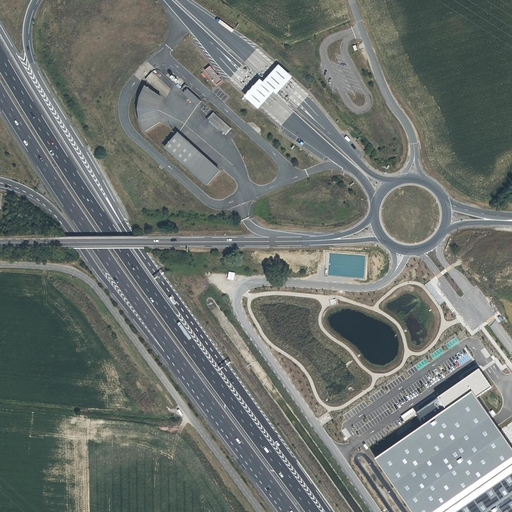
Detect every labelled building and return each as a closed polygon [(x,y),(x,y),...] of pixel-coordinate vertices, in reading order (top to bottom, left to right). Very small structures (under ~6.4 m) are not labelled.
[(257,78),(242,95),(256,108),(271,91),(274,94),(290,76),(277,64),(261,82),(257,78)] [(209,66),(203,70),(217,85),(222,81),(209,66)] [(160,95),(146,86),(141,97),(139,108),(140,120),(145,131),(160,122),(157,109),(160,95)] [(188,89),(184,93),(198,105),(201,101),(188,89)] [(232,128),(214,112),(208,119),(226,135),(232,128)] [(197,152),(176,134),(164,149),(185,166),(197,152)] [(220,170),(197,152),(185,166),(208,185),(220,170)] [(424,424),(374,459),(410,511),(511,511),(511,448),(476,398),(491,387),(479,367),(417,413),(424,424)]
